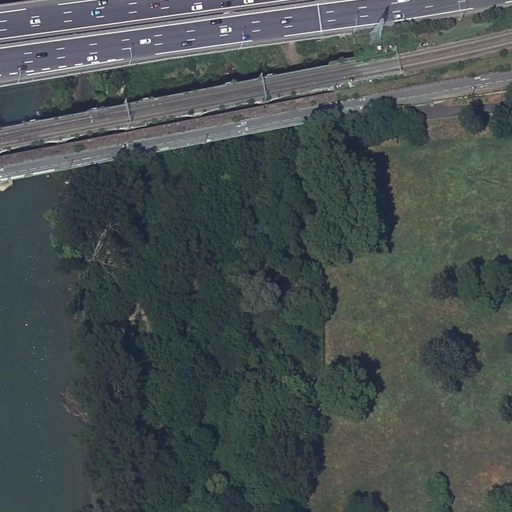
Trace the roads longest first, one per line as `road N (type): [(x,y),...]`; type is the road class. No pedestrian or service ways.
road 1 (unclassified): [(511,75),(0,171)]
road 2 (motorway): [(0,61),(433,0)]
road 3 (motorway): [(186,0),(0,25)]
